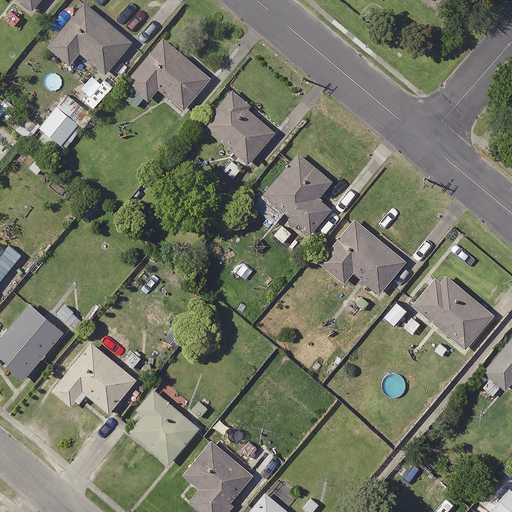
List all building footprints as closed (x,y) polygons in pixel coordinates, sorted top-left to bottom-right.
[(41,0),(19,0),(33,11),(41,0)] [(133,42),(84,2),(47,47),(70,66),(80,54),(105,75),(133,42)] [(20,18),(11,10),(5,18),(14,25),(20,18)] [(211,77),(164,37),(126,83),(134,90),(144,98),(148,101),(158,89),(184,110),(211,77)] [(252,106),(232,89),(202,125),(248,164),(276,131),(250,108),(252,106)] [(144,98),(134,90),(127,99),(137,107),(144,98)] [(89,111),(66,94),(40,127),(62,145),(89,111)] [(4,99),(0,105),(0,117),(24,136),(34,122),(4,99)] [(334,181),(298,151),(263,194),(290,217),(287,221),(295,227),(298,224),(311,234),(332,209),(320,199),(334,181)] [(241,168),(232,160),(224,170),(233,178),(241,168)] [(407,261),(355,218),(318,262),(344,283),(353,272),(380,294),(407,261)] [(292,233),(282,225),(274,235),(284,243),(292,233)] [(0,243),(0,282),(23,255),(10,245),(7,248),(0,243)] [(442,282),(435,276),(412,304),(465,349),(494,315),(447,275),(442,282)] [(407,310),(397,301),(384,316),(394,325),(407,310)] [(64,331),(30,303),(0,338),(0,359),(24,380),(64,331)] [(66,304),(57,314),(75,329),(83,319),(66,304)] [(421,324),(412,317),(403,327),(412,334),(421,324)] [(511,335),(483,371),(506,390),(511,383),(511,335)] [(52,391),(71,406),(83,391),(110,413),(137,379),(92,342),(52,391)] [(200,426),(153,389),(137,409),(143,414),(129,430),(170,463),(200,426)] [(208,407),(199,400),(191,410),(200,417),(208,407)] [(254,474),(212,439),(183,473),(200,488),(189,501),(202,511),(222,511),(225,509),(227,511),(228,511),(235,504),(231,501),(254,474)] [(511,511),(511,489),(510,488),(490,511),(511,511)] [(291,511),(266,491),(247,511),(291,511)] [(312,511),(318,504),(312,499),(305,508),(309,511),(312,511)]
